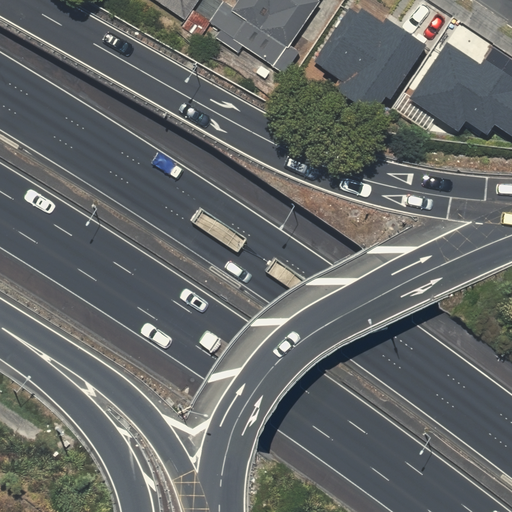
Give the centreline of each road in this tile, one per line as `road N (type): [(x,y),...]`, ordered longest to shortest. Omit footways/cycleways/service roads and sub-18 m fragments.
road 1 (motorway): [(0,108),(379,348),(511,444)]
road 2 (motorway): [(483,511),(337,403),(0,193)]
road 3 (motorway): [(20,0),(264,137),(366,180),(511,203)]
road 4 (primary): [(212,498),(226,435),(278,350),(360,298),(511,233)]
road 5 (motorway): [(212,498),(140,402),(0,317)]
road 6 (motorway): [(135,511),(110,450),(60,390),(0,342)]
